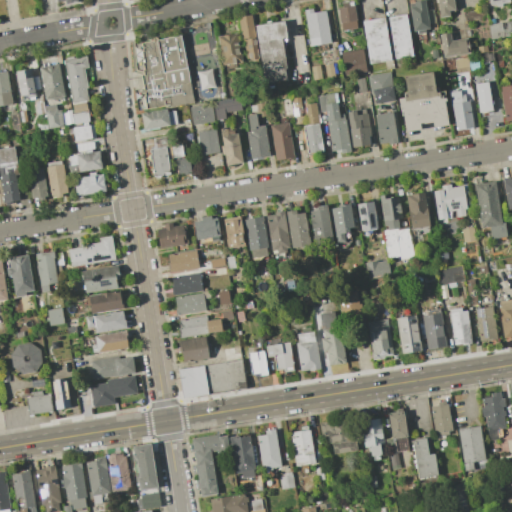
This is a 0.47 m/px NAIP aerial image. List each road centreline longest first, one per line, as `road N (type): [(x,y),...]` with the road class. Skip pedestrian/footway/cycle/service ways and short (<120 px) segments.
road 1 (residential): [(0,231),(511,147)]
road 2 (primary): [(0,448),(511,364)]
road 3 (residential): [(110,32),(181,511)]
